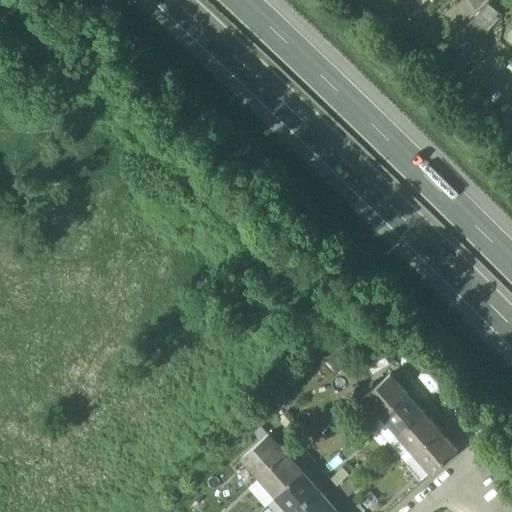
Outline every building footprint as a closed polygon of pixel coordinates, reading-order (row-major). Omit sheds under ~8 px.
[(488,3),(463,30),(472,39),(498,12),(488,3)] [(391,374),(365,395),(382,415),(408,393),(391,374)] [(408,393),(382,415),(399,434),(424,412),(408,393)] [(424,412),(399,434),(415,453),(440,431),(424,412)] [(440,431),(415,453),(432,472),(457,450),(440,431)] [(269,434),(243,457),(260,476),(286,453),(269,434)] [(286,453),(260,476),(277,495),(302,472),(286,453)] [(302,472),(277,495),(292,511),(295,511),(319,491),(302,472)] [(319,491),(295,511),(332,511),(335,509),(319,491)]
